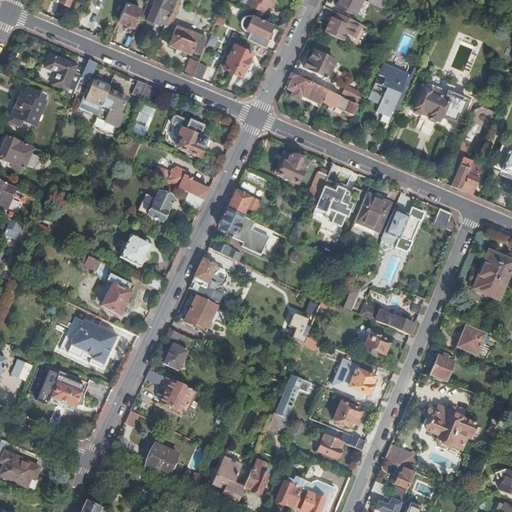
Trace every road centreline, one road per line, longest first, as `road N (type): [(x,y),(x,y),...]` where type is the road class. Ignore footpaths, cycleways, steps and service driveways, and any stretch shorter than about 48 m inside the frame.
road 1 (residential): [(91,461),(257,117)]
road 2 (residential): [(476,211),(347,511)]
road 3 (residential): [(257,117),(9,12)]
road 4 (residential): [(476,211),(257,117)]
road 5 (residential): [(257,117),(314,0)]
road 6 (residential): [(91,461),(209,511)]
